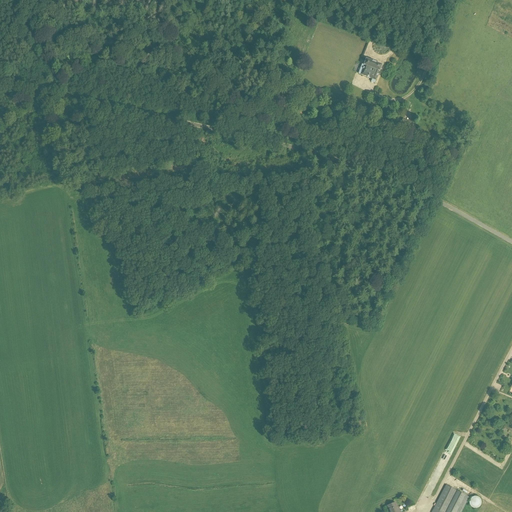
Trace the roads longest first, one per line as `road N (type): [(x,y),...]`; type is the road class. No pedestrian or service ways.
road 1 (unclassified): [(511,242),(343,162),(0,81)]
road 2 (track): [(183,124),(222,273)]
